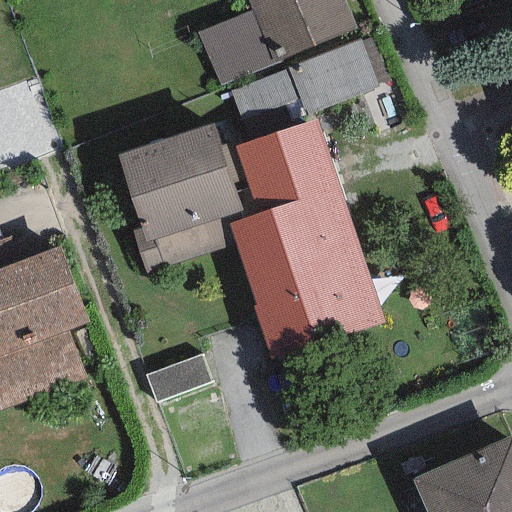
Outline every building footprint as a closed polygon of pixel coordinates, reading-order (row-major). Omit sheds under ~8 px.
[(343,0),(246,0),(251,11),(196,33),(218,86),(356,29),(343,0)] [(388,81),(371,38),(361,42),(360,40),(229,90),(241,120),(298,98),(305,116),(379,87),(378,85),(388,81)] [(315,119),(234,147),(257,215),(228,225),(255,306),(252,307),(270,362),(385,323),(315,119)] [(213,124),(115,155),(140,229),(132,232),(146,274),(228,247),(218,218),(242,210),(213,124)] [(0,238),(0,269),(19,262),(9,236),(0,238)] [(19,262),(0,269),(0,412),(86,381),(67,330),(87,322),(60,247),(19,262)] [(201,354),(144,375),(155,403),(211,382),(201,354)] [(511,511),(511,435),(411,481),(424,511),(511,511)]
